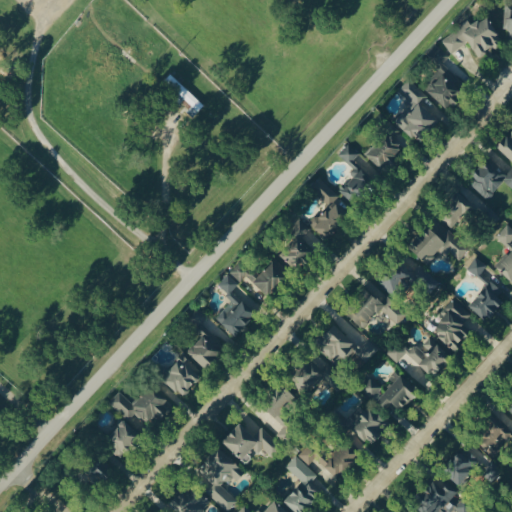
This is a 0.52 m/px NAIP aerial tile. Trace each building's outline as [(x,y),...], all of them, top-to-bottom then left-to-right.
[(444,40),(453,54),(470,42),(482,59),(506,42),(489,17),(474,27),(471,21),(444,40)] [(451,111),(471,91),(444,64),(451,57),(438,44),(421,61),(437,77),(427,87),(451,111)] [(421,142),(445,111),(408,82),(401,91),(411,99),(405,107),(407,109),(396,123),(421,142)] [(368,156),(384,170),(405,146),(390,132),(368,156)] [(511,134),(500,147),(511,159),(511,134)] [(337,156),(357,175),(341,192),(357,206),(380,182),(356,159),(360,154),(350,144),(337,156)] [(511,187),(511,170),(507,176),(491,162),(471,184),(488,200),(506,182),(511,187)] [(330,241),(356,212),(322,180),(312,190),(329,206),(312,225),(330,241)] [(454,229),(476,206),(463,194),(442,218),(454,229)] [(471,249),(449,229),(444,234),(434,224),(414,245),(431,260),(439,251),(446,257),(452,251),(461,260),(471,249)] [(511,245),(511,227),(507,224),(497,238),(511,248),(511,245)] [(285,252),(297,266),(316,249),(304,235),(285,252)] [(511,250),(499,269),(511,278),(511,250)] [(469,269),(481,277),(489,265),(477,257),(469,269)] [(254,281),(260,275),(242,259),(231,272),(242,282),(248,275),(254,281)] [(256,281),(273,297),(293,275),(276,260),(256,281)] [(381,280),(402,297),(420,272),(404,260),(394,273),(389,269),(381,280)] [(240,282),(230,273),(219,285),(234,299),(218,317),(238,336),(259,312),(234,290),(240,282)] [(499,296),(505,291),(495,281),(472,303),(488,320),(506,303),(499,296)] [(410,312),(387,295),(385,298),(369,286),(348,316),(366,328),(379,309),(401,324),(410,312)] [(473,315),(455,298),(443,311),(447,315),(435,329),(458,351),(473,335),(463,326),(473,315)] [(320,347),(338,363),(356,341),(339,326),(320,347)] [(227,349),(204,327),(199,332),(204,337),(190,351),(209,369),(227,349)] [(455,355),(430,337),(419,352),(400,338),(388,354),(400,362),(406,354),(438,377),(455,355)] [(370,360),(380,348),(370,339),(359,351),(370,360)] [(351,382),(319,354),(311,363),(308,360),(296,374),(310,386),(308,388),(315,394),(327,380),(341,393),(351,382)] [(165,376),(183,396),(205,376),(186,356),(165,376)] [(382,396),(397,413),(420,392),(405,376),(382,396)] [(363,387),(373,398),(383,388),(374,378),(363,387)] [(286,418),(300,393),(284,384),(270,408),(286,418)] [(130,420),(139,410),(151,421),(159,411),(166,417),(173,409),(167,404),(171,400),(154,385),(136,405),(121,391),(111,402),(130,420)] [(348,421),(370,441),(376,436),(380,439),(392,427),(366,402),(348,421)] [(128,456),(144,432),(124,419),(108,443),(128,456)] [(495,458),(511,438),(511,429),(501,420),(480,444),(495,458)] [(256,435),(243,422),(226,441),(247,461),(262,446),(273,456),(283,445),(264,427),(256,435)] [(335,474),(368,457),(359,441),(327,458),(335,474)] [(300,455),(310,465),(317,457),(326,466),(332,460),(312,442),(300,455)] [(228,511),(239,501),(224,486),(234,475),(240,481),(248,472),(222,447),(203,467),(218,482),(208,492),(228,511)] [(466,485),(479,461),(460,450),(446,474),(466,485)] [(297,456),(287,467),(304,482),(287,501),(298,511),(307,511),(330,487),(297,456)] [(114,472),(101,458),(88,471),(101,485),(114,472)] [(421,503),(435,511),(443,511),(446,509),(450,511),(470,511),(476,503),(465,495),(460,503),(455,500),(460,491),(438,477),(421,503)] [(203,511),(212,499),(190,483),(176,503),(188,511),(203,511)] [(287,511),(275,500),(263,511),(253,511),(246,505),(240,511),(287,511)]
